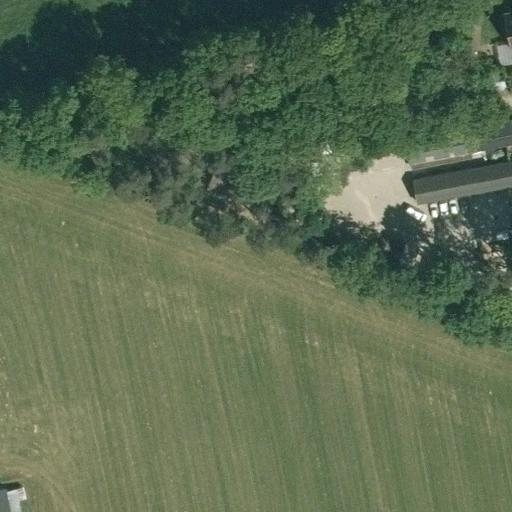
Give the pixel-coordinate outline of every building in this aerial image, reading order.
[(481,71),(472,72),(476,92),(486,90),(506,87),(505,83),(502,71),(501,65),(481,69),(481,71)] [(397,124),(397,122),(398,106),(382,105),(381,124),(397,124)] [(511,118),(408,138),(408,137),(362,141),(364,161),(408,157),(409,162),(511,142),(511,118)] [(421,162),(422,174),(466,167),(464,155),(421,162)] [(206,189),(231,195),(240,168),(217,159),(206,189)] [(511,159),(502,161),(490,163),(413,178),(418,202),(511,184),(511,159)] [(0,511),(20,511),(19,502),(18,502),(14,487),(6,489),(6,488),(0,488),(0,511)]
